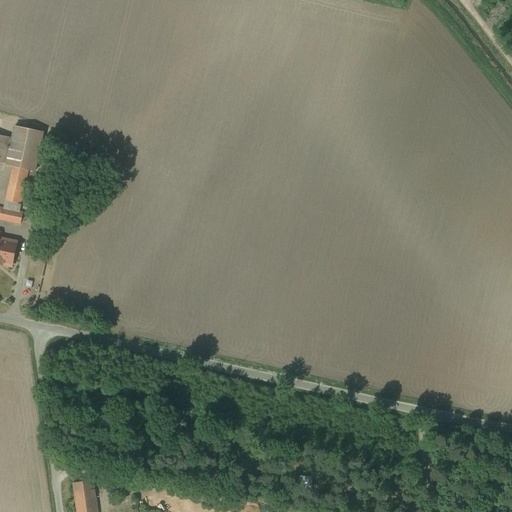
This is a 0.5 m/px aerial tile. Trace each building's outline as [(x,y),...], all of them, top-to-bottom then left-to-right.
[(44,132),(15,126),(12,138),(13,138),(7,163),(6,165),(14,166),(29,170),(35,171),(44,132)] [(12,138),(0,135),(0,161),(7,163),(13,138),(12,138)] [(29,170),(14,166),(6,201),(21,204),(29,170)] [(21,204),(6,201),(4,209),(19,212),(21,204)] [(4,209),(0,207),(0,219),(21,224),(23,213),(4,209)] [(0,263),(12,266),(17,242),(0,237),(0,263)] [(119,468),(96,463),(94,470),(117,476),(119,468)] [(83,469),(72,470),(73,483),(85,481),(83,469)] [(307,479),(288,476),(286,489),(304,493),(307,479)] [(85,481),(73,483),(77,511),(97,511),(93,480),(85,481)]
